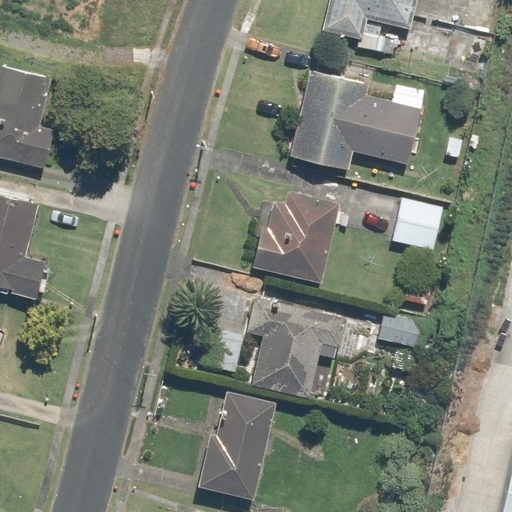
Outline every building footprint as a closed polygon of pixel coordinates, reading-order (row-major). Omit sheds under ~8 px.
[(5,0),(0,15),(0,19),(59,43),(64,30),(88,39),(103,0),(5,0)] [(381,17),(378,34),(397,38),(400,21),(413,23),(417,0),(331,0),(327,23),(367,32),(370,14),(381,17)] [(43,122),(55,74),(3,61),(0,72),(0,151),(49,163),(58,126),(43,122)] [(351,164),(355,146),(411,159),(423,104),(368,91),(371,78),(312,65),(293,150),(351,164)] [(270,221),(264,220),(255,263),(323,277),(340,198),(291,188),(288,201),(275,198),(270,221)] [(0,284),(41,296),(52,259),(28,253),(42,201),(0,189),(0,284)] [(445,200),(404,193),(396,238),(437,245),(445,200)] [(260,294),(253,323),(265,326),(252,379),(310,393),(321,349),(339,354),(348,315),(260,294)] [(381,344),(399,346),(397,366),(413,367),(420,308),(385,304),(381,344)] [(248,330),(211,322),(202,360),(239,369),(248,330)] [(277,397),(228,387),(219,429),(213,428),(202,481),(257,493),(277,397)]
